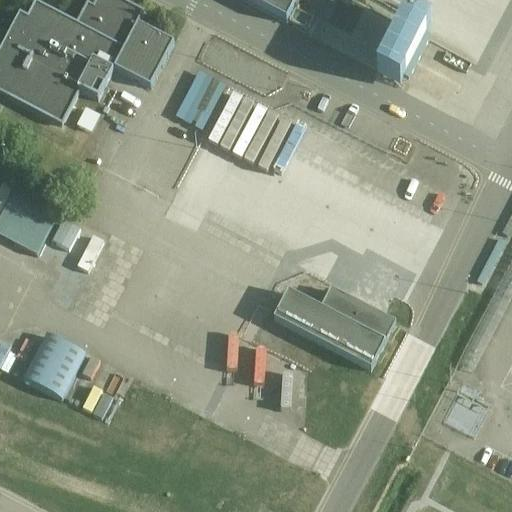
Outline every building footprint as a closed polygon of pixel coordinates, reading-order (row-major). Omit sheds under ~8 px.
[(19,16),(0,53),(0,98),(61,130),(80,94),(96,103),(112,73),(130,83),(150,93),(171,53),(173,49),(138,30),(144,19),(140,17),(129,11),(108,0),(100,0),(92,15),(86,12),(77,30),(44,13),(35,7),(28,21),(19,16)] [(237,0),(288,27),(302,0),(345,0),(354,4),(355,3),(356,0),(237,0)] [(378,82),(377,85),(401,97),(405,90),(409,92),(432,50),(426,47),(429,42),(432,37),(407,24),(405,29),(378,82)] [(89,124),(105,130),(111,111),(96,106),(89,124)] [(0,223),(0,239),(38,259),(61,215),(16,192),(0,223)] [(289,298),(288,298),(274,324),(370,374),(394,328),(331,295),(320,316),(288,299),(289,298)] [(41,340),(18,383),(61,405),(83,363),(41,340)] [(117,405),(128,409),(137,388),(126,384),(117,405)] [(469,394),(456,420),(482,432),(494,406),(469,394)]
